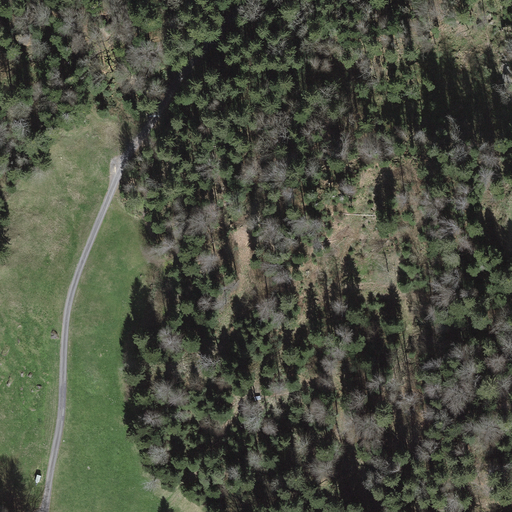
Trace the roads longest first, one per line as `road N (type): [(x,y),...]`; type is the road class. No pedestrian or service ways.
road 1 (unclassified): [(44,511),(62,409),(69,294),(97,220)]
road 2 (track): [(97,220),(124,167),(250,0)]
